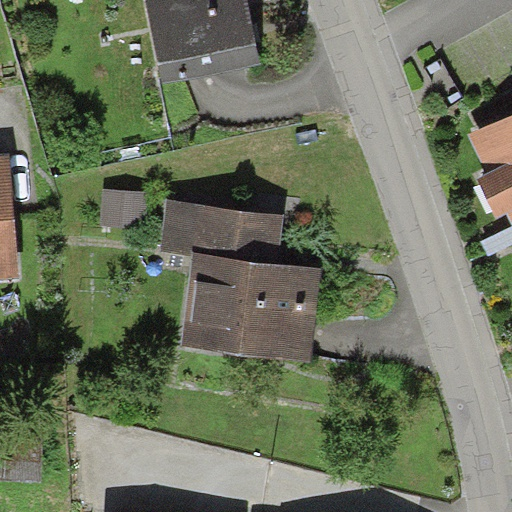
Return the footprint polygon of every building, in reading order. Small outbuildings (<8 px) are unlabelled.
[(242,0),(140,0),(160,89),(257,67),(242,0)] [(511,110),(461,136),(511,238),(511,110)] [(0,282),(13,282),(3,163),(0,162),(0,282)] [(142,189),(100,189),(101,228),(143,227),(142,189)] [(282,213),(161,205),(157,266),(182,267),(175,358),(301,366),(307,273),(278,271),(282,213)]
